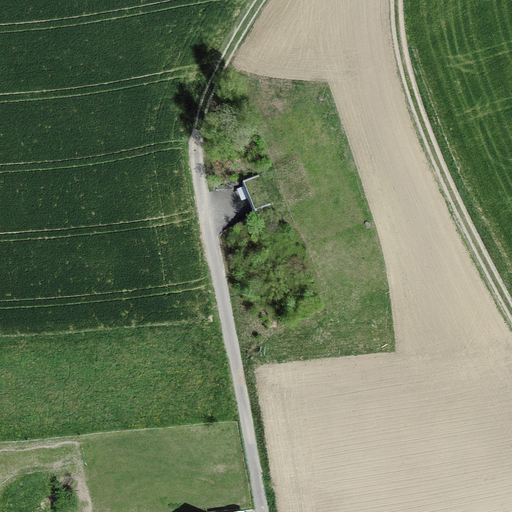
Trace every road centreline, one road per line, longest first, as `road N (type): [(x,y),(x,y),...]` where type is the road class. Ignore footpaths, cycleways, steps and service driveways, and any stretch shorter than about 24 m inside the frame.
road 1 (track): [(511,311),(423,127),(396,0)]
road 2 (track): [(194,147),(216,74),(261,0)]
